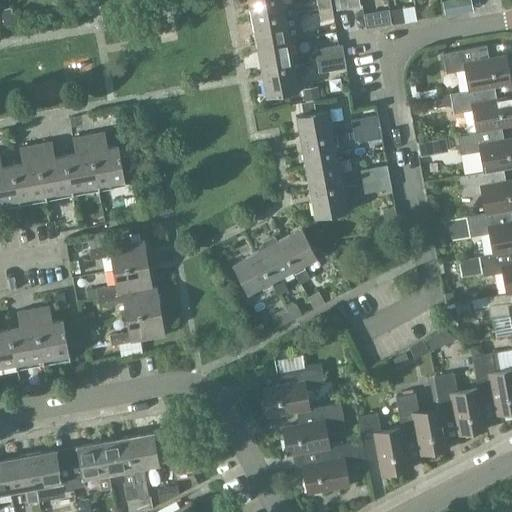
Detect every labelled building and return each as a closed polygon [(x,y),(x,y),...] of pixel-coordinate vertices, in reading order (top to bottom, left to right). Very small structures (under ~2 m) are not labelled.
[(281,5),(279,0),(248,0),(252,21),(287,15),(285,4),(281,5)] [(316,0),(318,8),(331,6),(329,0),(316,0)] [(333,0),(335,9),(337,9),(348,7),(346,0),(333,0)] [(331,6),(318,8),(320,21),(333,18),(331,6)] [(257,47),(287,41),(287,39),(300,36),(296,16),(295,16),(294,13),(287,15),(252,21),(257,47)] [(261,72),(296,65),(294,55),(290,55),(287,41),(257,47),(261,72)] [(316,61),(343,56),(341,44),(314,50),(316,61)] [(493,85),(493,86),(509,83),(504,54),(488,57),(486,45),(441,53),(445,72),(463,69),(467,90),(493,85)] [(343,56),(316,61),(318,73),(346,68),(343,56)] [(296,65),(261,72),(266,97),(290,92),(292,104),(305,101),(303,90),(296,91),(294,76),(306,74),(304,64),(296,65)] [(495,97),(493,86),(493,85),(467,90),(448,93),(449,94),(434,97),(436,108),(451,105),(452,113),(471,110),(475,130),(500,126),(511,124),(511,97),(511,94),(495,97)] [(301,142),(341,134),(343,134),(341,123),(330,125),(327,109),(315,111),(313,101),(301,103),(303,113),(296,115),(301,142)] [(352,130),(379,125),(377,114),(350,119),(352,130)] [(379,125),(352,130),(355,143),(382,138),(379,125)] [(511,136),(503,138),(500,126),(475,130),(456,133),(460,153),(479,149),(483,171),(483,172),(502,168),(511,166),(511,136)] [(88,134),(98,190),(126,185),(118,145),(107,147),(104,131),(88,134)] [(72,195),(98,190),(88,134),(72,137),(75,153),(65,155),(72,195)] [(305,167),(337,161),(334,146),(339,145),(343,142),(341,134),(301,142),(305,167)] [(72,195),(65,155),(54,156),(51,141),(35,144),(46,200),(72,195)] [(19,205),(46,200),(35,144),(19,147),(22,163),(12,164),(19,205)] [(0,208),(19,205),(12,164),(1,166),(0,160),(0,208)] [(310,192),(345,185),(343,175),(340,175),(337,161),(305,167),(310,192)] [(362,182),(389,177),(387,165),(360,170),(362,182)] [(509,208),(509,209),(511,208),(511,179),(505,180),(502,168),(483,172),(483,171),(458,175),(462,195),(481,192),(485,212),(485,213),(509,208)] [(389,177),(362,182),(364,193),(391,188),(389,177)] [(345,185),(310,192),(314,217),(346,212),(343,196),(354,194),(352,184),(345,185)] [(511,220),(511,221),(509,209),(509,208),(485,213),(485,212),(466,216),(470,236),(488,233),(492,253),(492,254),(511,250),(511,220)] [(278,240),(293,268),(300,283),(310,278),(302,264),(316,257),(301,228),(278,240)] [(293,268),(278,240),(276,241),(274,236),(262,242),(257,251),(255,251),(272,283),(278,295),(286,290),(279,276),(293,268)] [(113,270),(148,263),(143,238),(109,245),(109,246),(88,250),(90,259),(110,256),(113,270)] [(511,250),(492,254),(492,253),(479,256),(479,257),(482,273),(483,276),(503,272),(506,292),(511,291),(511,250)] [(262,288),(272,283),(255,251),(231,263),(246,292),(261,285),(262,288)] [(461,277),(482,273),(479,257),(458,261),(461,277)] [(98,297),(156,286),(155,285),(152,286),(148,263),(113,270),(116,284),(96,288),(98,297)] [(126,317),(160,310),(156,286),(98,297),(99,307),(123,302),(126,317)] [(307,297),(313,309),(324,303),(318,291),(307,297)] [(511,291),(506,292),(488,296),(491,315),(510,312),(511,321),(511,291)] [(285,308),(291,320),(301,315),(295,303),(285,308)] [(32,308),(42,365),(69,360),(62,319),(52,321),(49,305),(32,308)] [(16,370),(42,365),(32,308),(16,311),(19,326),(9,328),(16,370)] [(280,325),(291,320),(285,308),(274,314),(280,325)] [(160,310),(126,317),(128,330),(109,333),(111,344),(130,341),(165,335),(160,310)] [(425,335),(431,350),(453,341),(447,326),(425,335)] [(0,372),(16,370),(9,328),(0,329),(0,372)] [(511,367),(495,370),(492,352),(472,356),(478,387),(481,400),(493,398),(496,414),(511,410),(511,367)] [(308,408),(308,407),(304,386),(324,383),(320,362),(275,370),(278,384),(262,386),(267,416),(295,411),(295,410),(308,408)] [(481,400),(478,387),(457,391),(454,372),(434,375),(439,407),(440,406),(442,419),(443,419),(454,417),(457,434),(486,429),(481,400)] [(440,406),(439,407),(419,410),(415,391),(396,395),(401,427),(403,439),(404,439),(415,437),(418,454),(448,448),(443,419),(442,419),(440,406)] [(329,447),(328,445),(325,426),(343,422),(339,401),(308,407),(308,408),(295,410),(295,411),(297,423),(281,425),(286,454),(316,449),(329,447)] [(403,439),(401,427),(380,431),(377,411),(356,415),(361,439),(362,439),(366,460),(378,458),(381,473),(409,468),(404,439),(403,439)] [(138,497),(148,496),(143,466),(158,463),(153,431),(127,436),(134,472),(136,483),(138,497)] [(136,483),(134,472),(127,436),(101,441),(107,472),(108,472),(123,469),(125,485),(136,483)] [(344,464),(366,460),(362,439),(361,439),(328,445),(329,447),(316,449),(318,462),(302,465),(307,493),(348,486),(344,464)] [(108,472),(107,472),(101,441),(75,446),(65,448),(74,488),(83,486),(81,477),(97,474),(100,490),(111,488),(108,472)] [(62,490),(74,488),(65,448),(29,455),(36,490),(38,501),(38,502),(64,497),(62,490)] [(38,501),(36,490),(29,455),(4,459),(10,491),(25,488),(27,503),(38,501)] [(0,492),(10,491),(4,459),(0,460),(0,492)] [(148,496),(138,497),(141,510),(152,508),(149,495),(148,496)] [(138,497),(126,499),(128,511),(129,511),(130,511),(141,510),(138,497)] [(194,511),(189,502),(178,507),(168,511),(194,511)]
